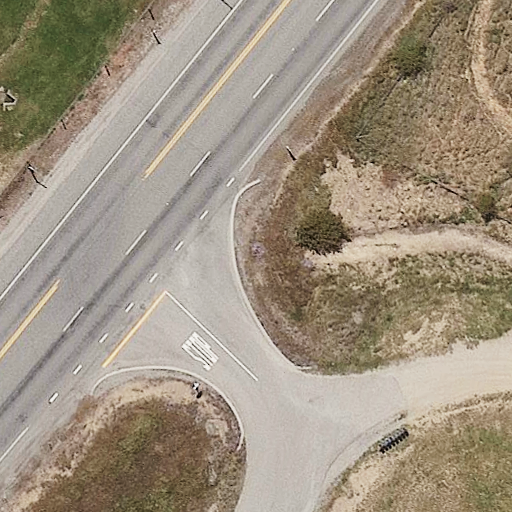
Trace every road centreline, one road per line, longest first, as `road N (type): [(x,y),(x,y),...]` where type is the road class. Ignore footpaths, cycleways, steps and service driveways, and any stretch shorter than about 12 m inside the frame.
road 1 (unclassified): [(265,511),(290,442),(261,395),(164,293),(92,235)]
road 2 (primary): [(284,0),(92,235)]
road 3 (primary): [(92,235),(0,350)]
road 4 (track): [(486,0),(474,40),(484,98),(511,128)]
